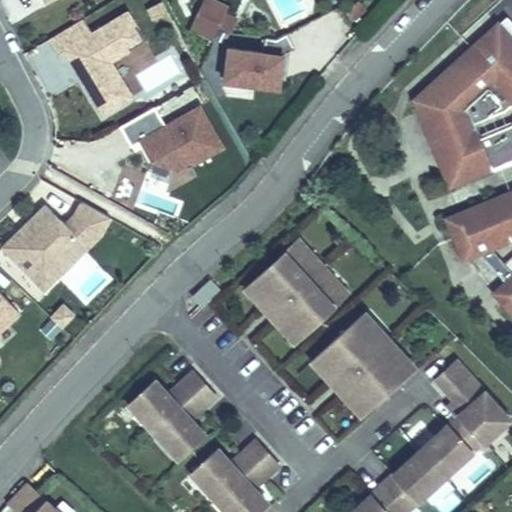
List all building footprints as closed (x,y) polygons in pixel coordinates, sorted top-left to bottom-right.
[(169,11),(163,0),(148,8),(154,18),(169,11)] [(203,0),(195,19),(217,30),(219,27),(226,11),(228,8),(212,0),(203,0)] [(226,11),(219,27),(229,32),(236,17),(226,11)] [(83,80),(104,115),(133,97),(111,62),(146,41),(128,12),(93,33),(84,18),(49,39),(59,55),(65,51),(77,69),(81,67),(88,77),(83,80)] [(511,100),(511,27),(499,14),(417,92),(449,183),(494,165),(463,99),(489,75),(511,100)] [(195,19),(190,29),(213,39),(217,30),(195,19)] [(214,74),(222,55),(214,52),(206,70),(214,74)] [(234,61),(222,55),(214,74),(225,79),(234,61)] [(77,69),(83,80),(88,77),(81,67),(77,69)] [(156,105),(123,125),(135,146),(159,132),(163,139),(159,141),(166,154),(191,161),(204,153),(206,157),(225,146),(201,105),(167,124),(156,105)] [(155,134),(159,141),(163,139),(159,132),(155,134)] [(511,181),(441,209),(461,255),(511,238),(511,235),(510,225),(511,224),(511,181)] [(21,230),(3,247),(44,290),(100,235),(111,218),(82,202),(74,216),(64,225),(45,206),(27,223),(30,226),(24,232),(21,230)] [(27,223),(21,230),(24,232),(30,226),(27,223)] [(298,241),(252,280),(270,303),(292,284),(302,295),(280,314),(298,336),(346,297),(322,269),(298,241)] [(511,270),(494,286),(511,307),(511,270)] [(206,309),(220,289),(206,279),(192,299),(206,309)] [(252,280),(243,288),(262,310),(270,303),(252,280)] [(270,303),(262,310),(271,321),(280,314),(302,295),(292,284),(270,303)] [(0,334),(22,311),(0,289),(0,334)] [(52,318),(63,329),(75,316),(64,306),(52,318)] [(280,314),(271,321),(290,343),(298,336),(280,314)] [(362,316),(315,356),(334,379),(356,360),(366,371),(344,390),(363,412),(409,372),(386,345),(362,316)] [(315,356),(307,363),(326,385),(334,379),(315,356)] [(334,379),(326,385),(336,397),(344,390),(366,371),(356,360),(334,379)] [(437,380),(449,393),(469,375),(458,362),(437,380)] [(128,404),(178,457),(204,432),(190,418),(186,414),(191,409),(195,414),(215,395),(192,371),(172,389),(177,394),(172,398),(168,393),(154,379),(128,404)] [(456,400),(476,382),(469,375),(449,393),(456,400)] [(407,511),(484,443),(485,444),(511,421),(476,382),(456,400),(451,405),(461,416),(353,511),(407,511)] [(168,393),(172,398),(177,394),(172,389),(168,393)] [(344,390),(336,397),(354,419),(363,412),(344,390)] [(191,409),(186,414),(190,418),(195,414),(191,409)] [(191,472),(228,511),(255,511),(267,501),(254,487),(250,482),(254,478),(258,482),(279,464),(256,439),(236,458),(240,462),(235,467),(231,462),(218,448),(191,472)] [(231,462),(235,467),(240,462),(236,458),(231,462)] [(254,478),(250,482),(254,487),(258,482),(254,478)] [(56,511),(27,484),(10,503),(19,511),(56,511)]
